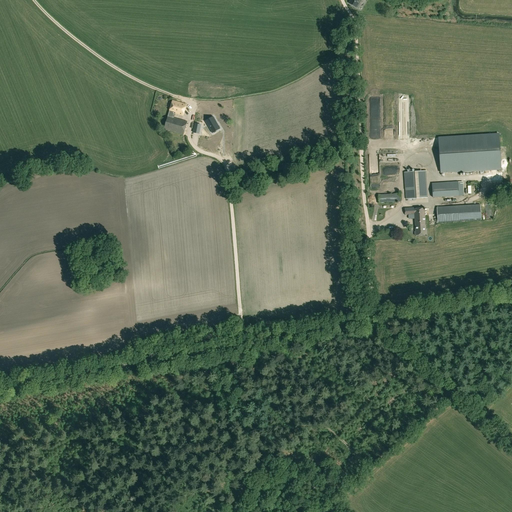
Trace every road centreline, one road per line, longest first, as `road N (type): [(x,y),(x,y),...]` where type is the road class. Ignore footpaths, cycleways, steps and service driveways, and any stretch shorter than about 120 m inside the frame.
road 1 (unclassified): [(0,387),(511,295)]
road 2 (track): [(373,320),(356,29),(342,0)]
